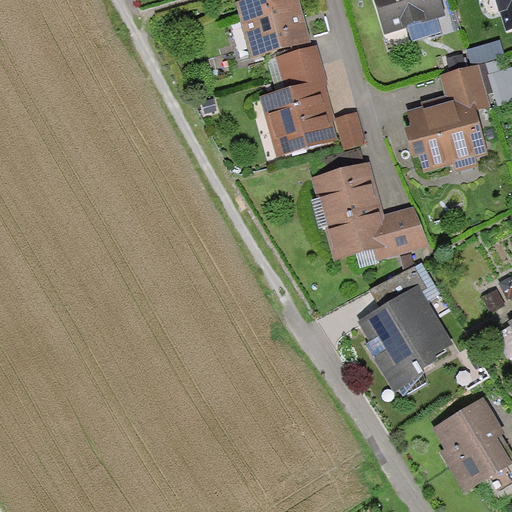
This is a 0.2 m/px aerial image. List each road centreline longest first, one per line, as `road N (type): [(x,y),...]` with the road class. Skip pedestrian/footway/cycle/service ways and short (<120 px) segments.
road 1 (track): [(113,0),(261,267)]
road 2 (residential): [(413,511),(261,267)]
road 3 (residential): [(327,0),(368,129)]
